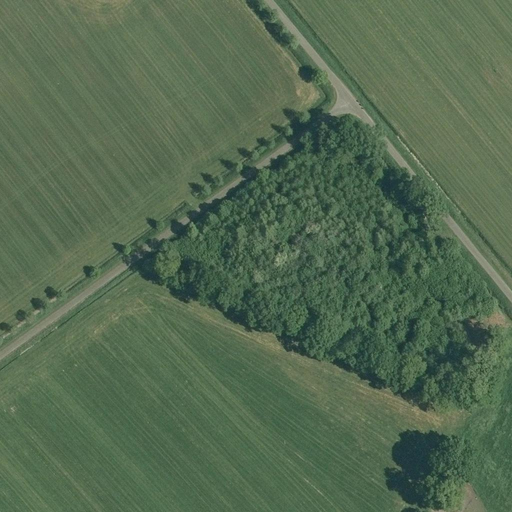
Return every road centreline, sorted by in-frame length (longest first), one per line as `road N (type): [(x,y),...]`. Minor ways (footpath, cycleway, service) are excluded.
road 1 (unclassified): [(0,361),(350,99)]
road 2 (unclassified): [(511,297),(350,99)]
road 3 (unclassified): [(350,99),(270,0)]
